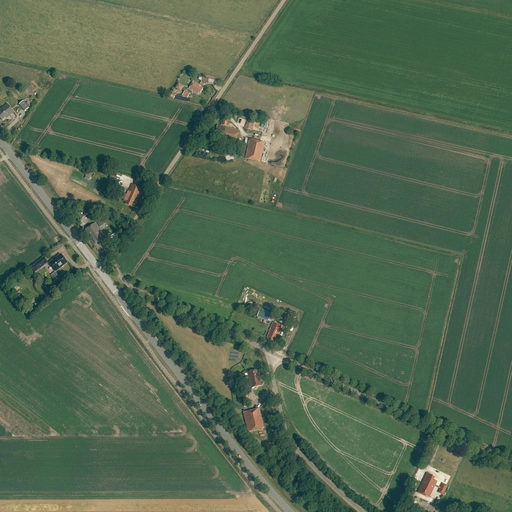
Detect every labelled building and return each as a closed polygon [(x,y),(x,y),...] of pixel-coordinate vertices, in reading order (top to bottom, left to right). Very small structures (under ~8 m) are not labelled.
[(200,93),(203,88),(192,82),(188,89),(197,94),(198,92),(200,93)] [(24,101),(19,105),(24,112),(29,108),(28,107),(25,103),(24,101)] [(14,113),(7,104),(0,109),(0,118),(2,121),(7,117),(8,118),(14,113)] [(247,122),(246,129),(252,131),(254,124),(247,122)] [(235,144),(238,130),(217,126),(215,135),(217,135),(216,139),(235,144)] [(260,163),(265,143),(249,140),(245,159),(260,163)] [(137,204),(143,190),(141,188),(131,184),(124,202),(126,203),(126,205),(134,208),(136,204),(137,204)] [(95,224),(84,231),(93,245),(98,243),(99,245),(107,240),(95,224)] [(56,272),(67,263),(60,255),(49,263),(56,272)] [(48,263),(44,258),(30,268),(34,274),(48,263)] [(278,338),(283,327),(273,322),(269,331),(270,331),(267,338),(268,338),(267,339),(274,343),(277,338),(278,338)] [(247,373),(251,389),(261,386),(258,375),(257,375),(256,371),(247,373)] [(248,433),(264,429),(259,410),(243,413),(248,433)] [(434,478),(427,474),(417,494),(429,499),(435,487),(435,486),(437,482),(433,480),(434,478)] [(447,487),(442,484),(440,489),(438,493),(442,496),(447,487)]
